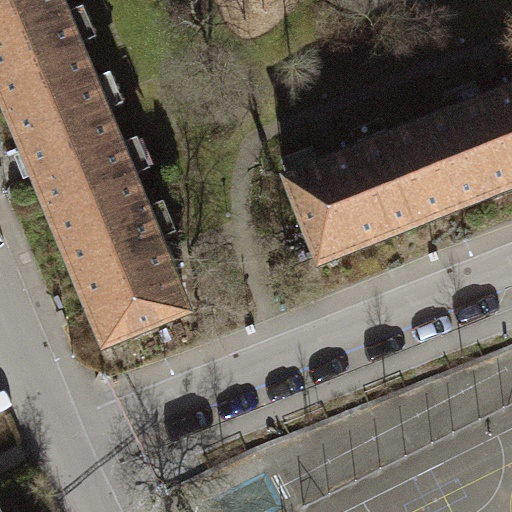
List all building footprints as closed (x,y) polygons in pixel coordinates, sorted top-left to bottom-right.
[(0,0),(0,81),(79,49),(58,0),(0,0)] [(0,81),(0,94),(50,215),(133,180),(79,49),(0,81)] [(511,90),(421,127),(455,212),(511,189),(511,90)] [(320,266),(455,212),(421,127),(286,181),(320,266)] [(189,314),(133,180),(50,215),(105,348),(189,314)]
